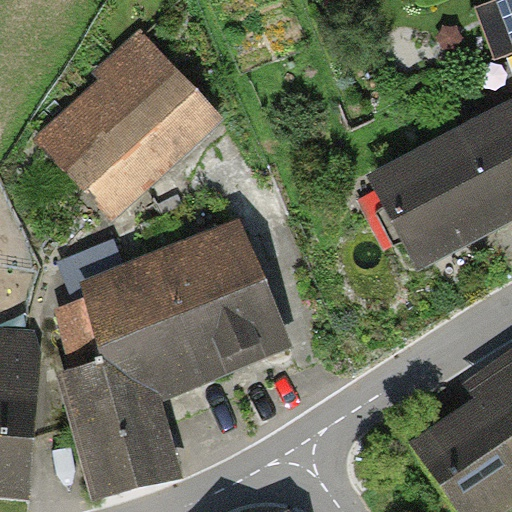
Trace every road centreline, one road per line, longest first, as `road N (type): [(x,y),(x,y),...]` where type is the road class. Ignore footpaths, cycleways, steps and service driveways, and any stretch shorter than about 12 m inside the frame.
road 1 (unclassified): [(302,456),(328,429),(511,316)]
road 2 (unclassified): [(174,511),(302,456)]
